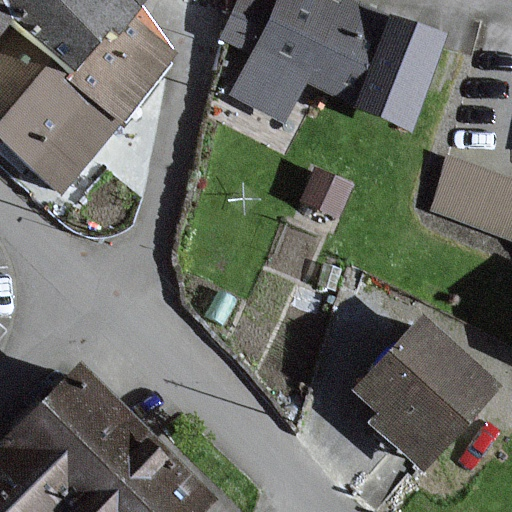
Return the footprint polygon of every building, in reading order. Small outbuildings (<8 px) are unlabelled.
[(97,40),(106,47),(139,4),(135,0),(0,0),(0,33),(3,30),(64,81),(97,40)] [(300,76),(354,100),(390,18),(349,0),(346,0),(343,8),(324,0),(278,0),(275,8),(256,0),(240,0),(224,38),(254,51),(234,96),(282,117),(300,76)] [(117,125),(173,59),(139,4),(106,47),(97,40),(64,81),(117,125)] [(407,123),(443,41),(390,18),(354,100),(407,123)] [(0,148),(57,196),(117,125),(64,81),(3,30),(0,33),(0,148)] [(511,181),(446,156),(432,210),(511,241),(511,181)] [(313,169),(299,202),(340,219),(353,186),(313,169)] [(499,389),(419,316),(349,391),(374,414),(366,423),(420,473),(499,389)] [(74,371),(0,445),(66,511),(192,511),(204,500),(74,371)] [(0,511),(65,511),(66,511),(0,445),(0,511)]
